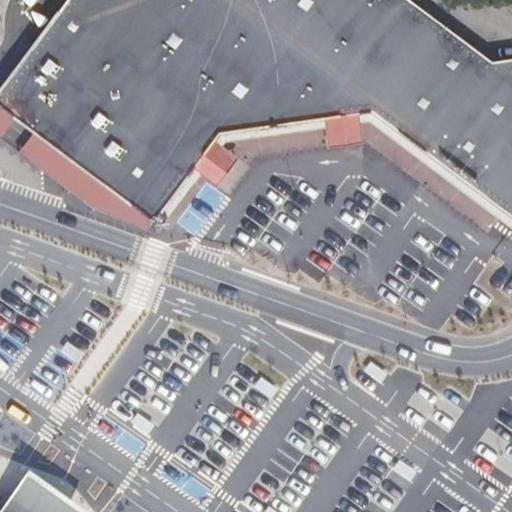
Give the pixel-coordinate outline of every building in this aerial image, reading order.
[(511,60),(494,62),(411,0),(71,0),(0,94),(0,137),(8,128),(12,125),(17,117),(32,131),(25,142),(17,152),(52,178),(99,214),(150,233),(156,223),(159,221),(163,222),(168,222),(171,219),(164,213),(200,165),(218,143),(224,134),(329,121),(362,117),(378,115),(511,217),(511,60)] [(364,128),(379,126),(378,115),(362,117),(364,128)] [(379,126),(511,225),(511,217),(378,115),(379,126)] [(364,128),(362,117),(329,121),(330,132),(332,144),(365,140),(364,128)] [(330,132),(329,121),(224,134),(234,142),(330,132)] [(234,142),(224,134),(218,143),(227,150),(234,142)] [(200,165),(209,172),(221,181),(239,158),(227,150),(218,143),(200,165)] [(164,213),(171,219),(209,172),(200,165),(164,213)] [(81,511),(56,494),(29,474),(15,494),(1,511),(81,511)]
